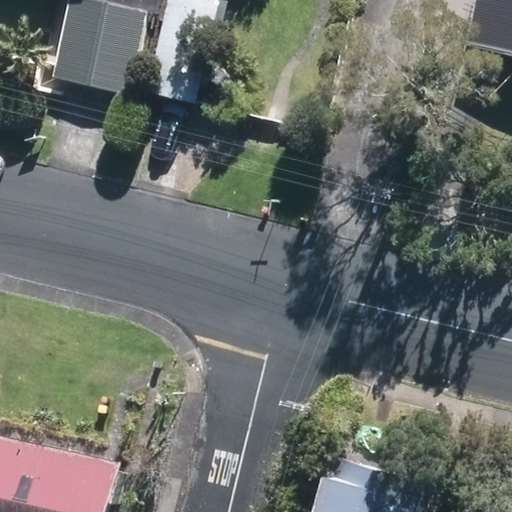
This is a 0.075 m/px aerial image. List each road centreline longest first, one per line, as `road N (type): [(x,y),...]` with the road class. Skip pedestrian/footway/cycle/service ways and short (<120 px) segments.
road 1 (residential): [(292,287),(0,201)]
road 2 (residential): [(292,287),(236,511)]
road 3 (residential): [(511,340),(292,287)]
